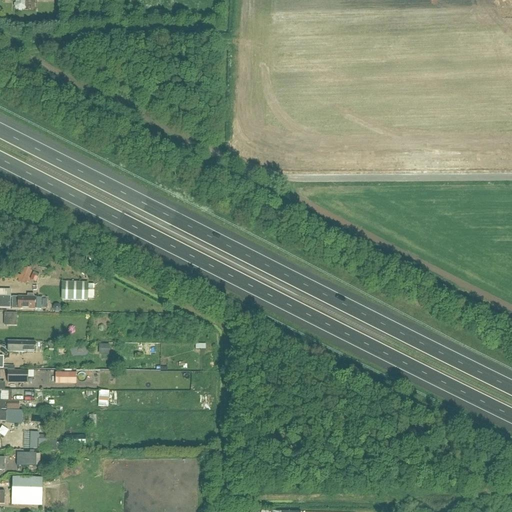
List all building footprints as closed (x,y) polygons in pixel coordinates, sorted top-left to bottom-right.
[(15,0),(16,8),(18,11),(22,11),(25,8),(25,0),(15,0)] [(24,270),(19,281),(26,284),(31,273),(24,270)] [(86,300),(86,285),(62,284),(62,300),(86,300)] [(0,309),(11,310),(11,298),(0,297),(0,309)] [(34,310),(34,298),(17,297),(17,310),(34,310)] [(16,327),(17,316),(5,315),(5,327),(16,327)] [(7,353),(26,353),(35,354),(36,343),(26,343),(7,342),(7,353)] [(109,346),(101,346),(101,355),(109,355),(109,346)] [(84,355),(83,347),(70,349),(71,356),(84,355)] [(27,384),(27,372),(7,372),(7,384),(27,384)] [(56,385),(76,385),(76,374),(56,374),(56,385)] [(107,407),(107,391),(96,391),(96,407),(107,407)] [(6,402),(5,411),(18,411),(18,410),(18,403),(18,402),(6,402)] [(7,413),(7,425),(22,426),(22,414),(7,413)] [(50,427),(60,426),(59,416),(48,417),(50,427)] [(45,450),(46,440),(38,440),(38,433),(29,433),(29,449),(45,450)] [(84,449),(85,437),(65,437),(64,449),(84,449)] [(34,468),(34,453),(21,453),(21,467),(34,468)] [(41,507),(42,479),(13,478),(12,506),(41,507)]
